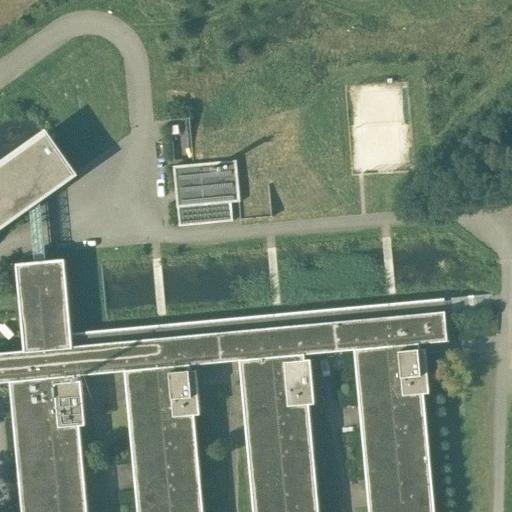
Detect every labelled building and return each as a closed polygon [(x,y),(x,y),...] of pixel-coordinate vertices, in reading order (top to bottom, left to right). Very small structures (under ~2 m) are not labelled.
[(70,165),(48,134),(36,142),(37,143),(58,173),(70,165)] [(0,511),(0,226),(76,173),(70,165),(58,173),(37,143),(0,169),(0,511)] [(237,161),(174,166),(178,208),(232,203),(241,202),(237,161)] [(232,203),(178,208),(180,226),(234,221),(232,203)] [(65,259),(17,264),(25,351),(28,379),(11,381),(11,382),(23,511),(88,511),(81,426),(86,425),(82,381),(77,381),(76,376),(126,371),(138,511),(204,511),(195,415),(201,415),(197,370),(191,371),(191,365),(240,361),(254,511),(320,511),(310,404),(315,404),(311,359),(306,360),(305,355),(355,350),(370,511),(435,511),(425,394),(430,393),(426,349),(421,349),(420,344),(448,341),(446,313),(445,299),(72,334),(65,259)] [(0,383),(11,382),(11,381),(28,379),(25,351),(0,353),(0,383)]
